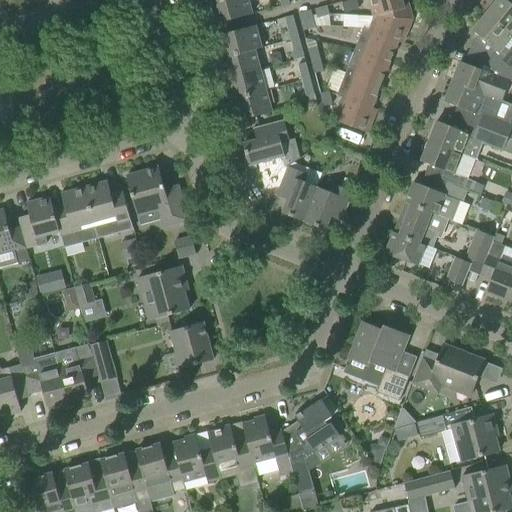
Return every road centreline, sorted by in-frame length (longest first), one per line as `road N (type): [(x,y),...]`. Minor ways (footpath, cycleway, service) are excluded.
road 1 (residential): [(343,275),(318,351),(296,378),(0,453)]
road 2 (residential): [(343,275),(447,0)]
road 3 (residential): [(343,275),(203,218),(177,119)]
road 4 (residential): [(0,170),(177,119)]
road 5 (residential): [(511,347),(343,275)]
road 6 (residential): [(0,40),(146,0)]
road 7 (residential): [(177,119),(146,0)]
